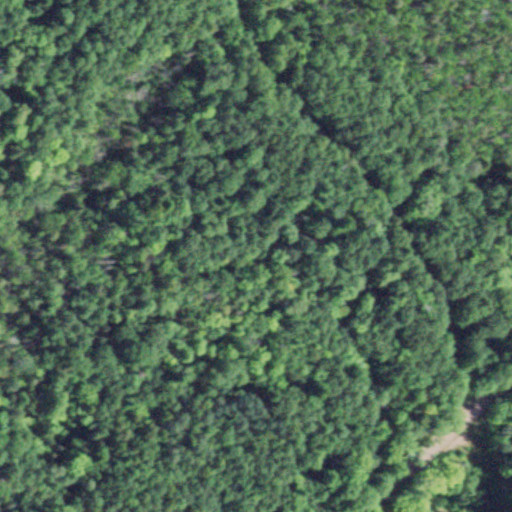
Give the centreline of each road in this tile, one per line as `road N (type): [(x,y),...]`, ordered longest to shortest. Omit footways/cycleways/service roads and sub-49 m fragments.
road 1 (track): [(464,409),(453,335),(413,249),(372,189),(264,72),(234,0)]
road 2 (residential): [(340,511),(511,376)]
